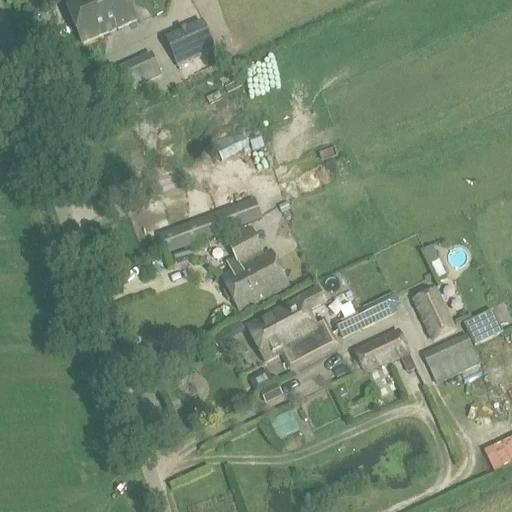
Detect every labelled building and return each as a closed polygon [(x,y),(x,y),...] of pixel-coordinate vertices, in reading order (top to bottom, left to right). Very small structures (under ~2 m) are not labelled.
[(136,22),(127,0),(63,0),(62,0),(81,45),(136,22)] [(177,69),(216,52),(202,23),(163,41),(177,69)] [(128,95),(160,79),(149,56),(117,72),(128,95)] [(227,138),(213,144),(221,165),(263,147),(255,130),(228,140),(227,138)] [(193,223),(158,236),(165,257),(191,247),(260,220),(252,201),(230,209),(193,223)] [(260,247),(251,230),(226,242),(237,264),(229,268),(231,272),(220,278),(239,313),(289,287),(271,252),(264,255),(260,247)] [(431,346),(458,334),(437,290),(411,303),(431,346)] [(283,354),(318,336),(306,313),(324,304),(317,291),(273,314),(284,335),(279,337),(280,340),(276,342),(283,354)] [(393,317),(399,305),(394,295),(363,310),(365,315),(336,328),(342,341),(393,317)] [(492,312),(464,326),(474,348),(503,334),(492,312)] [(273,314),(246,328),(265,364),(283,354),(276,342),(280,340),(279,337),(284,335),(273,314)] [(399,332),(355,353),(365,374),(409,352),(399,332)] [(422,356),(435,386),(475,368),(468,352),(473,350),(466,336),(422,356)] [(408,374),(417,369),(409,354),(400,358),(408,374)]
